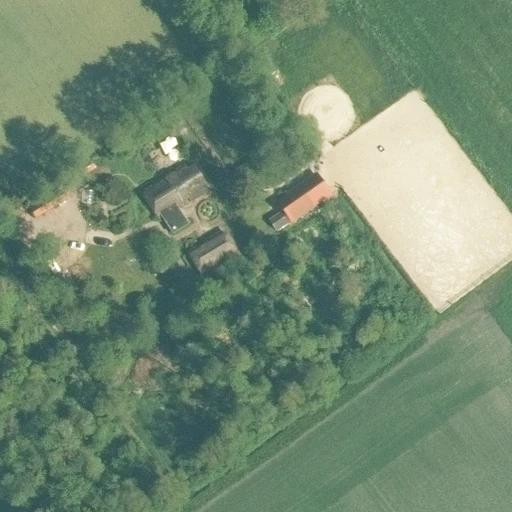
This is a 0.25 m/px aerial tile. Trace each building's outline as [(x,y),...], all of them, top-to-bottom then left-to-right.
[(207,191),(192,168),(186,171),(185,168),(163,182),(161,179),(140,193),(156,217),(159,216),(172,234),(186,226),(174,206),(186,199),(188,203),(207,191)] [(319,181),(289,198),(304,219),(333,199),(319,181)] [(34,203),(28,207),(36,221),(70,200),(63,187),(62,186),(34,203)] [(282,213),(269,222),(277,233),(290,224),(282,213)] [(198,246),(186,254),(200,276),(239,252),(226,232),(222,235),(220,232),(208,240),(209,243),(200,249),(198,246)] [(167,263),(154,264),(155,276),(168,275),(167,263)]
